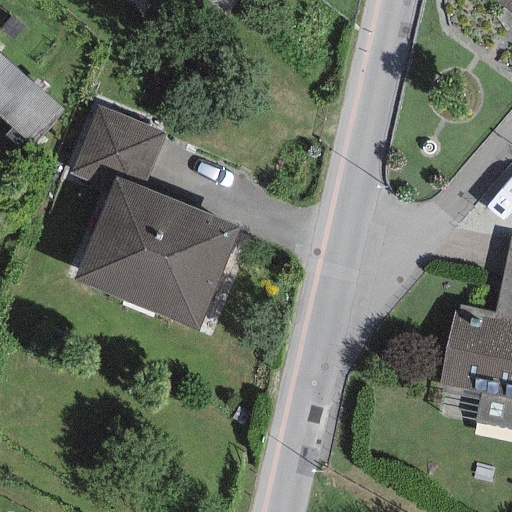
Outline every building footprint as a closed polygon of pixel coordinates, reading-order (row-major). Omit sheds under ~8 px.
[(511,0),(495,0),(494,3),(511,15),(511,0)] [(5,54),(0,60),(0,114),(42,151),(74,115),(5,54)] [(164,135),(96,107),(68,175),(109,191),(114,177),(142,189),(164,135)] [(109,191),(72,281),(197,332),(240,228),(142,189),(114,177),(109,191)] [(511,238),(509,238),(493,313),(459,306),(457,313),(453,312),(437,385),(480,394),(474,424),(511,432),(511,238)]
